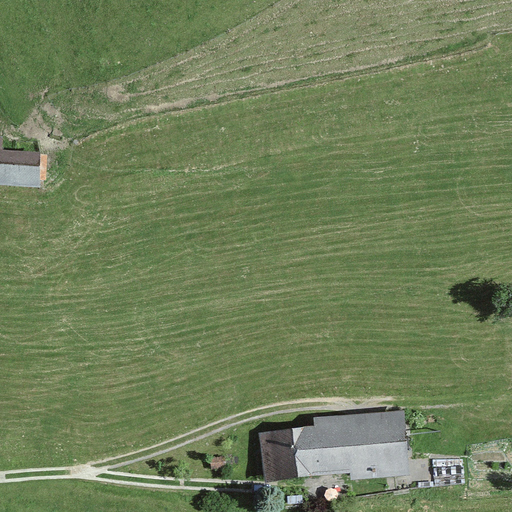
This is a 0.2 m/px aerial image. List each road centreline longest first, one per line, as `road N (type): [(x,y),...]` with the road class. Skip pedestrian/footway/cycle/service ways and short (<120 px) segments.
road 1 (track): [(81,474),(274,412),(388,399),(511,398)]
road 2 (track): [(0,476),(238,486)]
